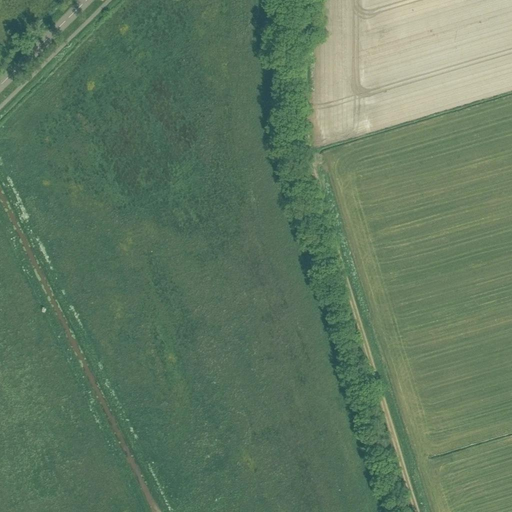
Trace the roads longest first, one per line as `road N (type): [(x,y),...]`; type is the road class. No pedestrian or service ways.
road 1 (track): [(300,0),(304,137),(417,511)]
road 2 (tertiary): [(0,85),(87,0)]
